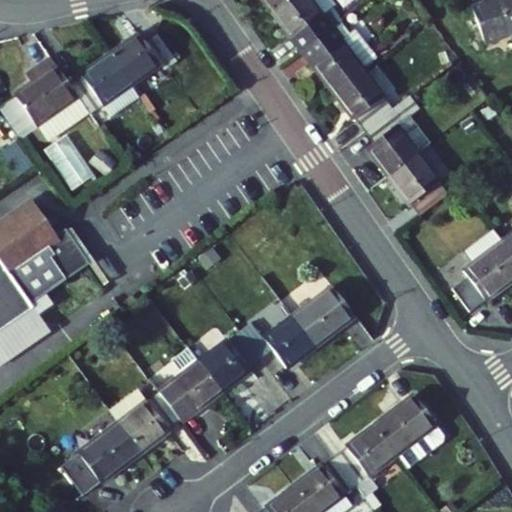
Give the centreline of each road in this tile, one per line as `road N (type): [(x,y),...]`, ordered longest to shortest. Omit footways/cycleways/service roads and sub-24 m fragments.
road 1 (residential): [(204,0),(429,322)]
road 2 (residential): [(429,322),(173,511)]
